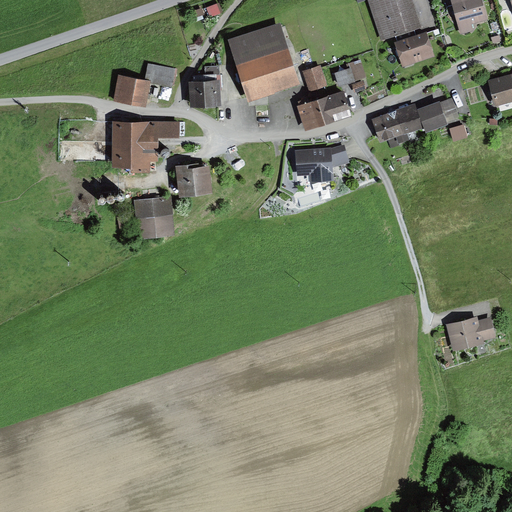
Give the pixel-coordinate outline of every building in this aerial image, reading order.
[(412,0),(367,0),(382,41),(396,37),(414,31),(422,28),(412,0)] [(482,0),(456,0),(451,1),(461,36),(474,32),(473,26),(488,22),(482,0)] [(220,4),(207,9),(211,17),(223,12),(220,4)] [(280,25),(229,42),(249,102),(300,85),(280,25)] [(398,43),(395,44),(403,68),(435,57),(427,33),(416,37),(414,31),(396,37),(398,43)] [(501,36),(492,38),(493,44),(502,42),(501,36)] [(349,70),(334,75),(339,89),(367,79),(360,61),(348,65),(349,70)] [(176,70),(150,64),(146,82),(154,84),(172,88),(176,70)] [(205,68),(206,77),(219,76),(219,67),(205,68)] [(320,67),(303,73),(310,92),(327,86),(320,67)] [(511,100),(511,75),(488,82),(494,105),(511,100)] [(193,83),(189,83),(190,111),(222,109),(221,76),(219,76),(206,77),(193,77),(193,83)] [(146,82),(119,77),(114,100),(149,107),(154,84),(146,82)] [(364,81),(353,86),(355,93),(367,89),(364,81)] [(344,93),(327,99),(334,124),(352,119),(344,93)] [(452,97),(440,101),(447,121),(459,117),(452,97)] [(300,107),(298,108),(306,132),(334,124),(327,99),(307,105),(306,100),(298,103),(300,107)] [(440,99),(415,108),(418,118),(426,131),(447,123),(447,121),(440,101),(440,99)] [(414,106),(373,119),(379,140),(388,137),(391,148),(400,145),(399,142),(409,139),(407,132),(421,127),(418,118),(415,108),(414,106)] [(180,120),(114,119),(113,164),(130,165),(130,171),(151,171),(151,158),(158,158),(158,135),(180,135),(180,120)] [(464,126),(450,130),(453,142),(467,139),(464,126)] [(332,146),(296,149),(297,174),(311,174),(311,180),(334,178),(332,165),(349,160),(346,143),(332,146)] [(188,160),(175,161),(179,192),(212,189),(209,162),(188,164),(188,160)] [(171,196),(135,198),(138,233),(174,230),(171,196)] [(131,214),(117,216),(120,229),(133,226),(131,214)] [(476,315),(445,323),(452,351),(484,343),(483,340),(496,336),(491,317),(478,320),(476,315)]
